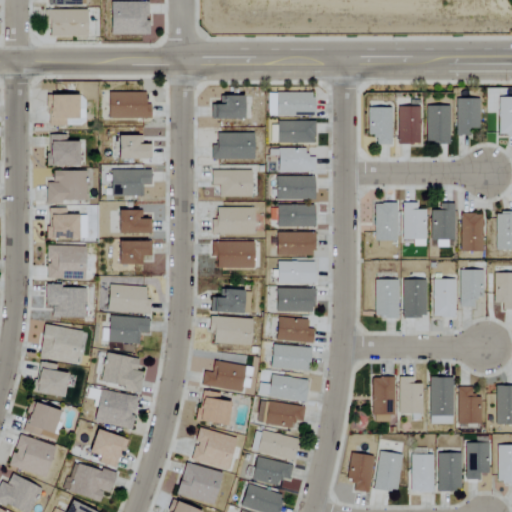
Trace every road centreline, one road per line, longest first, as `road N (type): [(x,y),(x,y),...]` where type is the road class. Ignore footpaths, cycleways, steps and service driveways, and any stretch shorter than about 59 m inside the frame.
road 1 (tertiary): [(0,59),(511,58)]
road 2 (residential): [(132,511),(175,360),(180,59)]
road 3 (residential): [(346,61),(349,348),(316,511)]
road 4 (residential): [(0,379),(14,277),(15,59)]
road 5 (residential): [(490,171),(349,173)]
road 6 (residential): [(485,346),(349,348)]
